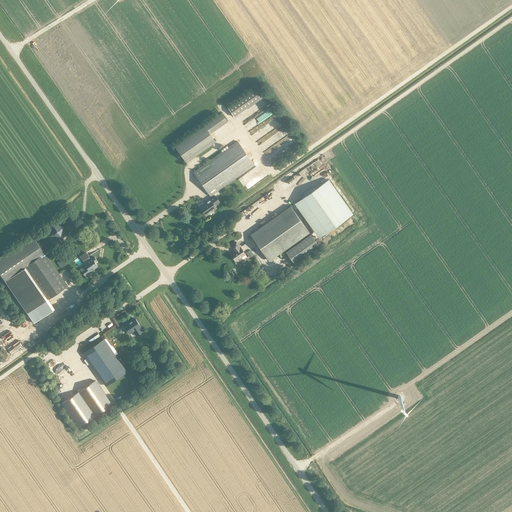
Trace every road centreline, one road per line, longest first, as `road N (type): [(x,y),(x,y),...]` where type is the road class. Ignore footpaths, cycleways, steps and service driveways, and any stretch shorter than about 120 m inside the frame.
road 1 (unclassified): [(325,511),(0,35)]
road 2 (track): [(282,194),(286,176),(511,15)]
